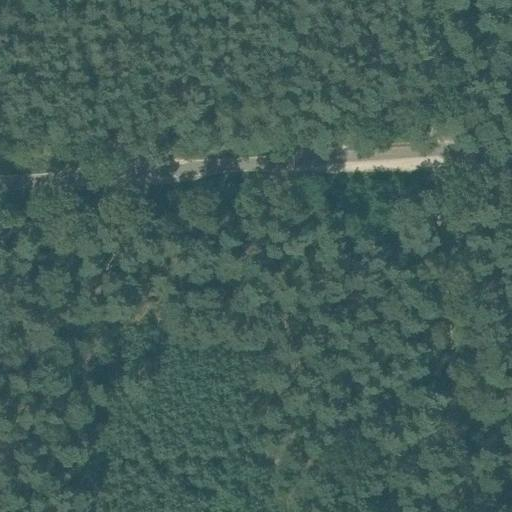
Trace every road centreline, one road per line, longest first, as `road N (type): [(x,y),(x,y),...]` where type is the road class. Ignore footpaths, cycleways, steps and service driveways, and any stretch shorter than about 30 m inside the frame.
road 1 (unclassified): [(0,185),(439,156)]
road 2 (unclassified): [(439,156),(429,0)]
